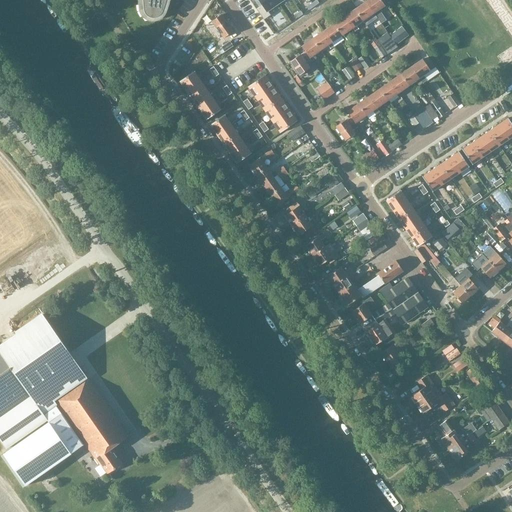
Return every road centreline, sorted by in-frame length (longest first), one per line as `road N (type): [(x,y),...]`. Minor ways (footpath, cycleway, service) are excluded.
road 1 (residential): [(511,449),(456,487),(438,474),(196,130),(156,69),(202,0)]
road 2 (unclassified): [(0,121),(280,511)]
road 3 (residential): [(511,81),(357,186)]
road 4 (residential): [(463,334),(357,186)]
road 5 (residential): [(309,118),(415,44)]
road 6 (unknown): [(101,254),(0,326)]
